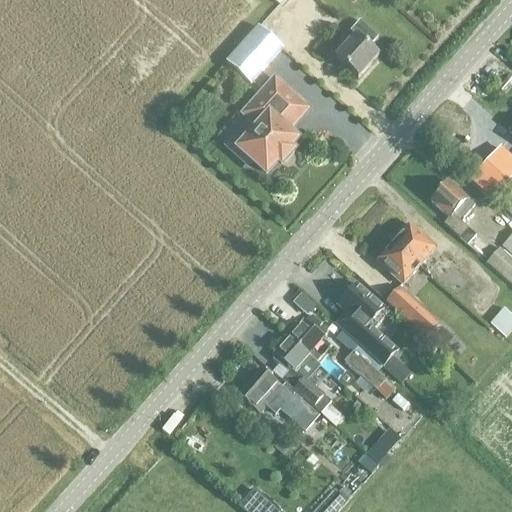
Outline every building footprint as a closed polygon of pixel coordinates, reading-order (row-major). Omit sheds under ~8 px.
[(358,80),(379,57),(370,48),(378,39),(360,22),(350,32),(356,37),(336,59),(358,80)] [(250,85),(282,50),(259,28),(227,64),(250,85)] [(275,82),(245,115),(259,128),(248,140),(244,137),(238,137),(232,144),(232,151),(245,163),(252,162),(266,174),(278,161),(281,164),(292,153),(288,149),(296,142),(286,133),(286,124),(302,107),(275,82)] [(431,202),(449,219),(443,225),(459,239),(477,256),(487,245),(468,229),(460,222),(471,210),(463,203),(466,201),(447,184),(431,202)] [(410,226),(393,245),(419,269),(436,249),(410,226)] [(511,256),(511,235),(501,247),(511,256)] [(419,269),(393,245),(376,265),(402,288),(419,269)] [(487,265),(511,286),(511,262),(499,251),(487,265)] [(357,286),(337,307),(351,320),(342,330),(384,368),(393,357),(370,336),(389,314),(357,286)] [(427,339),(439,327),(398,289),(386,302),(427,339)] [(294,303),(310,313),(316,303),(300,293),(294,303)] [(505,338),(511,330),(511,317),(503,310),(490,325),(505,338)] [(291,336),(289,338),(311,357),(318,363),(331,347),(324,341),(325,340),(323,339),(326,334),(320,328),(321,324),(313,317),(309,319),(305,323),(304,322),(299,327),(296,327),(290,333),(291,336)] [(317,364),(317,363),(311,357),(289,338),(275,354),(276,356),(272,360),(289,375),(283,383),(321,416),(331,404),(304,380),(318,365),(317,364)] [(402,385),(411,375),(404,369),(395,379),(402,385)] [(300,429),(312,415),(292,397),(291,398),(259,371),(238,395),(261,415),(266,408),(275,416),(280,411),(300,429)] [(381,464),(402,436),(389,427),(368,455),(381,464)] [(358,484),(374,467),(344,439),(328,457),(350,476),(336,492),(345,500),(359,485),(358,484)] [(282,511),(256,487),(240,504),(248,511),(282,511)]
